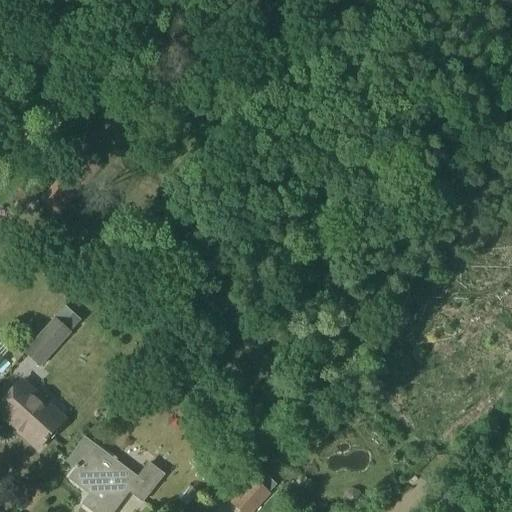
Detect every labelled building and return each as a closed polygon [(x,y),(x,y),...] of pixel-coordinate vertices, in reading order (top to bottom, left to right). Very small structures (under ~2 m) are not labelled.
[(80,154),(39,201),(57,217),(98,170),(80,154)] [(64,306),(23,353),(40,368),(71,333),(70,332),(80,320),(64,306)] [(8,397),(0,404),(0,416),(37,450),(50,435),(60,424),(63,420),(32,392),(21,382),(8,397)] [(142,502),(154,486),(163,475),(148,464),(137,479),(84,439),(66,462),(76,469),(68,479),(89,495),(82,505),(91,511),(113,511),(128,492),(142,502)] [(230,502),(239,511),(253,511),(270,494),(253,478),(230,502)] [(432,506),(439,511),(465,511),(461,509),(467,502),(453,491),(447,498),(441,494),(432,506)]
